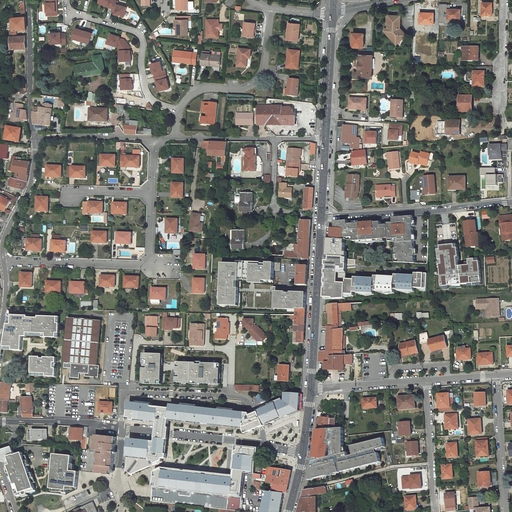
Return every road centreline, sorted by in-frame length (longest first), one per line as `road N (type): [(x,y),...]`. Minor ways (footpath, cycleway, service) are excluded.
road 1 (residential): [(321,218),(511,202)]
road 2 (primary): [(310,390),(321,218)]
road 3 (residential): [(178,112),(146,93),(139,35),(71,12)]
road 4 (residential): [(178,112),(200,89),(241,90),(261,74),(270,8)]
road 5 (unknown): [(68,506),(164,466),(216,470)]
road 6 (unclassified): [(174,138),(326,137)]
road 7 (residential): [(151,264),(1,262)]
road 8 (unclassified): [(232,395),(125,391),(122,427)]
road 9 (unclassified): [(263,442),(122,427)]
road 10 (unclassified): [(29,0),(35,140)]
road 11 (residential): [(505,511),(495,377)]
road 12 (residential): [(426,382),(434,511)]
road 13 (unclassified): [(35,140),(1,262)]
road 14 (primary): [(326,137),(333,11)]
road 15 (unclassified): [(35,140),(155,138)]
